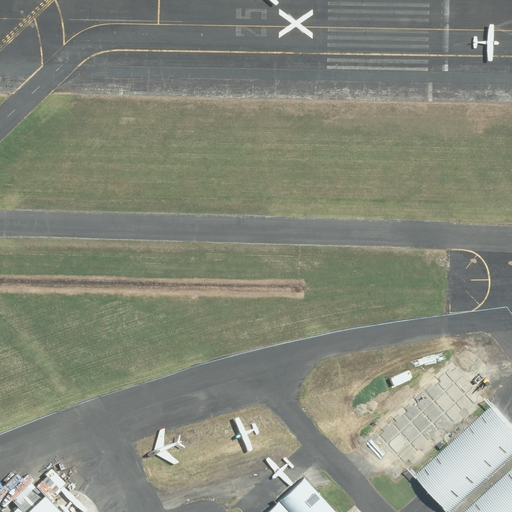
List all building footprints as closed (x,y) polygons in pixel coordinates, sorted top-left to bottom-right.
[(511,441),(498,428),(478,407),(404,478),(427,501),(437,511),(440,511),(511,442),(511,441)] [(511,511),(511,460),(458,511),(511,511)] [(337,511),(303,477),(278,501),(288,511),(337,511)] [(52,511),(33,492),(12,511),(52,511)] [(288,511),(278,501),(266,511),(288,511)]
